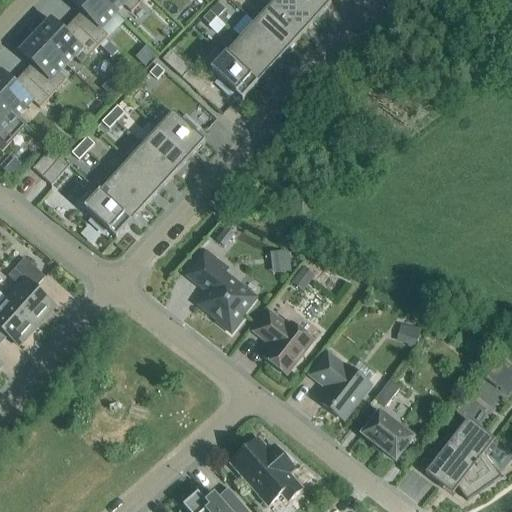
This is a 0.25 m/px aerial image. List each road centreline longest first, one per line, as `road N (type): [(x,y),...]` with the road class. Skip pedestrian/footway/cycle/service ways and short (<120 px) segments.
road 1 (residential): [(117,289),(379,0)]
road 2 (residential): [(256,398),(402,511)]
road 3 (residential): [(117,289),(256,398)]
road 4 (residential): [(0,415),(117,289)]
road 5 (residential): [(256,398),(128,511)]
road 6 (residential): [(0,200),(117,289)]
